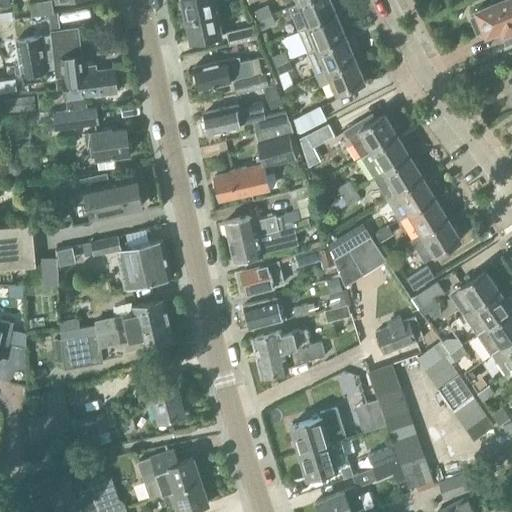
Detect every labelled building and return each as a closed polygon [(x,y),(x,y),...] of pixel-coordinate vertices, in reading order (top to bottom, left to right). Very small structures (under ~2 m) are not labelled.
[(12,13),(13,19),(53,12),(51,0),(45,0),(24,4),(25,10),(12,13)] [(217,13),(214,0),(181,0),(186,20),(217,13)] [(288,6),(298,29),(308,25),(337,13),(331,0),(302,0),(299,1),(288,6)] [(484,28),(486,34),(501,28),(507,43),(505,44),(506,45),(511,42),(511,0),(498,0),(476,9),(479,15),(472,18),(478,31),(484,28)] [(258,18),(271,13),(268,3),(254,9),(258,18)] [(12,11),(0,12),(0,19),(0,21),(13,20),(12,11)] [(222,36),(217,13),(186,20),(191,42),(222,36)] [(275,23),(271,13),(258,18),(262,28),(275,23)] [(337,13),(308,25),(298,29),(306,51),(345,34),(337,13)] [(253,25),(226,31),(229,45),(230,44),(237,43),(257,38),(253,26),(253,25)] [(51,31),(56,75),(63,74),(68,109),(68,110),(86,107),(85,95),(116,92),(115,88),(119,86),(118,79),(114,78),(113,67),(97,69),(96,63),(82,66),(76,28),(51,31)] [(53,53),(50,34),(17,39),(22,73),(23,82),(48,79),(45,55),(53,53)] [(355,57),(345,34),(306,51),(316,74),(355,57)] [(275,64),(289,59),(285,50),(272,55),(275,64)] [(239,56),(194,66),(195,72),(194,75),(195,81),(198,82),(199,89),(236,80),(235,79),(254,74),(250,59),(240,61),(239,56)] [(355,57),(316,74),(320,85),(332,80),(337,93),(365,81),(355,57)] [(292,68),(289,59),(275,64),(279,73),(292,68)] [(235,81),(238,93),(268,86),(265,74),(235,81)] [(0,92),(17,90),(15,78),(0,80),(0,92)] [(3,98),(4,112),(35,110),(34,95),(3,98)] [(256,132),(289,123),(286,113),(265,117),(262,103),(240,108),(239,105),(205,112),(209,133),(240,127),(239,124),(253,121),(256,132)] [(326,119),(320,105),(293,118),(297,130),(300,131),(326,119)] [(68,109),(53,111),(55,129),(99,123),(96,106),(86,107),(68,110),(68,109)] [(362,156),(397,133),(385,112),(370,121),(367,116),(345,129),(362,156)] [(256,132),(264,164),(264,166),(300,156),(289,123),(256,132)] [(301,138),(306,148),(312,145),(312,146),(335,135),(329,123),(307,134),(307,135),(301,138)] [(97,161),(129,157),(128,152),(129,152),(126,128),(111,130),(111,128),(93,131),(85,132),(86,145),(95,144),(97,161)] [(410,155),(397,133),(362,156),(375,178),(410,155)] [(423,175),(410,155),(375,178),(387,198),(423,175)] [(19,174),(22,169),(21,163),(16,160),(11,161),(8,166),(9,172),(13,175),(19,174)] [(230,172),(214,175),(220,199),(269,188),(264,166),(264,164),(246,168),(245,166),(229,170),(230,172)] [(86,190),(92,216),(143,205),(137,178),(109,184),(107,172),(79,178),(82,191),(86,190)] [(423,175),(387,198),(400,219),(410,213),(435,196),(423,175)] [(343,197),(356,190),(351,181),(338,188),(343,197)] [(308,217),(316,214),(308,185),(289,191),(295,210),(284,213),(285,215),(276,217),(276,215),(260,219),(258,213),(224,221),(229,239),(230,239),(229,238),(242,235),(244,240),(279,230),(279,229),(288,227),(287,222),(289,222),(293,221),(308,217)] [(356,190),(343,197),(348,205),(361,198),(356,190)] [(448,217),(435,196),(410,213),(422,233),(412,239),(412,240),(448,217)] [(376,233),(389,226),(384,217),(371,224),(376,233)] [(448,217),(412,240),(425,261),(461,239),(448,217)] [(230,239),(229,239),(234,261),(263,254),(262,252),(298,243),(295,230),(294,225),(293,221),(289,222),(287,222),(288,227),(279,229),(279,230),(244,240),(242,235),(229,238),(230,239)] [(0,267),(35,264),(31,222),(0,224),(0,267)] [(389,226),(376,233),(381,242),(394,235),(389,226)] [(336,240),(343,253),(355,246),(347,233),(336,240)] [(121,248),(118,235),(72,246),(74,256),(84,253),(85,255),(97,252),(97,254),(121,248)] [(333,259),(335,263),(344,286),(384,259),(370,237),(355,246),(343,253),(333,259)] [(171,277),(163,238),(142,243),(131,246),(132,250),(118,253),(125,287),(140,283),(140,284),(171,277)] [(335,263),(333,259),(329,246),(325,247),(324,245),(294,253),(298,266),(322,259),(324,266),(335,263)] [(275,285),(272,274),(280,271),(277,260),(242,269),(244,277),(238,278),(241,289),(247,288),(247,291),(275,285)] [(427,264),(407,277),(414,289),(434,276),(427,264)] [(46,267),(45,267),(46,284),(47,283),(58,283),(57,266),(46,267)] [(472,307),(498,289),(483,268),(451,290),(466,312),(472,307)] [(338,277),(327,280),(331,294),(342,291),(338,277)] [(417,293),(412,296),(423,314),(424,314),(428,311),(425,305),(436,297),(445,291),(438,280),(437,280),(417,293)] [(472,307),(466,312),(480,332),(486,328),(511,309),(508,304),(511,301),(511,299),(509,295),(504,298),(498,289),(472,307)] [(335,293),(338,305),(346,303),(343,291),(335,293)] [(121,329),(169,319),(164,298),(132,305),(134,313),(121,316),(121,315),(95,321),(96,324),(80,327),(79,317),(60,320),(61,338),(98,332),(98,331),(103,330),(121,329)] [(281,303),(277,304),(275,298),(244,305),(250,327),(280,320),(280,318),(285,317),(281,303)] [(293,307),(295,316),(309,312),(307,303),(293,307)] [(327,321),(350,315),(348,304),(324,309),(327,321)] [(491,354),(500,348),(511,339),(511,309),(486,328),(480,332),(477,334),(491,354)] [(390,327),(377,332),(385,353),(397,348),(401,358),(420,351),(416,341),(422,339),(414,317),(408,320),(401,323),(398,315),(387,319),(390,327)] [(0,341),(8,344),(14,320),(2,318),(0,324),(0,341)] [(103,330),(98,331),(98,332),(61,338),(64,367),(103,361),(100,346),(139,338),(141,345),(173,337),(169,319),(121,329),(103,330)] [(310,344),(310,343),(306,328),(280,334),(279,330),(252,336),(257,358),(310,344)] [(450,354),(462,345),(457,338),(446,346),(443,342),(420,358),(427,369),(444,357),(450,354)] [(511,339),(500,348),(491,354),(490,355),(504,375),(511,369),(511,339)] [(310,343),(310,344),(257,358),(261,376),(288,369),(287,367),(302,363),(302,361),(325,356),(321,341),(310,343)] [(462,345),(450,354),(455,361),(467,352),(462,345)] [(451,368),(444,357),(427,369),(434,379),(451,368)] [(373,385),(397,377),(392,364),(368,372),(373,385)] [(473,365),(463,372),(468,379),(478,373),(473,365)] [(451,368),(434,379),(441,389),(458,378),(451,368)] [(477,392),(489,384),(484,376),(472,384),(477,392)] [(400,388),(397,377),(373,385),(377,396),(400,388)] [(458,378),(441,389),(448,399),(464,387),(458,378)] [(176,384),(138,394),(141,406),(155,402),(159,420),(184,413),(176,384)] [(489,384),(477,392),(483,400),(494,392),(489,384)] [(471,397),(464,387),(448,399),(454,409),(471,397)] [(377,396),(378,398),(381,407),(404,400),(400,388),(377,396)] [(30,395),(31,415),(46,414),(45,394),(30,395)] [(471,397),(454,409),(462,420),(479,408),(471,397)] [(387,424),(385,420),(381,407),(378,398),(354,405),(362,432),(387,424)] [(404,400),(381,407),(385,420),(408,412),(404,400)] [(492,413),(491,413),(499,425),(511,415),(511,411),(506,403),(503,406),(492,413)] [(130,406),(117,409),(123,432),(136,429),(130,406)] [(486,419),(479,408),(462,420),(469,430),(486,419)] [(104,412),(72,420),(79,446),(93,443),(93,444),(111,440),(110,436),(104,412)] [(385,420),(387,424),(389,431),(412,423),(408,412),(385,420)] [(68,413),(28,416),(30,440),(70,437),(69,415),(68,413)] [(329,444),(321,416),(291,425),(299,454),(329,444)] [(486,419),(469,430),(475,440),(492,429),(486,419)] [(412,423),(389,431),(393,442),(416,434),(412,423)] [(419,445),(416,434),(393,442),(395,446),(397,453),(419,445)] [(341,440),(329,444),(299,454),(307,477),(348,464),(341,440)] [(419,445),(397,453),(399,458),(401,465),(424,458),(419,445)] [(397,453),(395,446),(367,457),(372,469),(399,458),(397,453)] [(173,465),(169,451),(138,462),(150,498),(163,494),(201,481),(193,458),(179,463),(173,465)] [(401,465),(399,458),(372,469),(376,481),(403,469),(401,465)] [(424,458),(401,465),(403,469),(405,477),(427,469),(424,458)] [(431,481),(427,469),(405,477),(409,489),(431,481)] [(471,490),(466,472),(438,481),(444,499),(471,490)] [(30,484),(37,511),(76,511),(66,473),(30,484)] [(99,511),(105,511),(117,508),(107,477),(88,484),(99,511)] [(201,481),(163,494),(169,511),(176,511),(180,511),(208,502),(201,481)] [(363,511),(367,511),(356,484),(315,501),(319,511),(363,511)] [(485,511),(486,511),(476,492),(469,496),(469,497),(440,511),(485,511)] [(485,511),(511,511),(511,502),(498,510),(496,507),(486,511),(485,511)]
